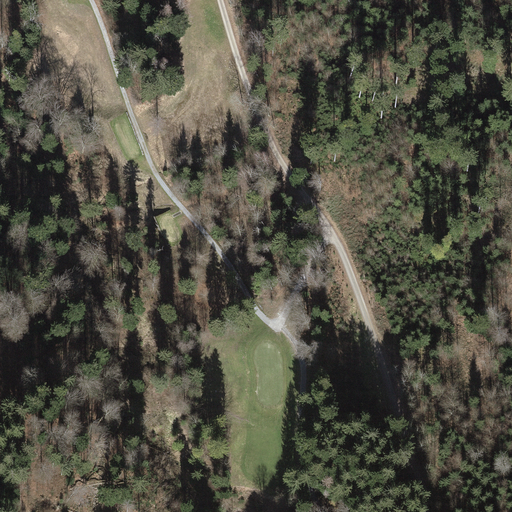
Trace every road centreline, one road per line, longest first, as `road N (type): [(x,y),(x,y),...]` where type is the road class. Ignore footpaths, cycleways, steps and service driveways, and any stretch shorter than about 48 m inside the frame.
road 1 (track): [(428,511),(346,262),(273,148),(220,0)]
road 2 (track): [(278,324),(261,316),(157,176),(91,0)]
road 3 (track): [(321,511),(302,452),(303,359)]
